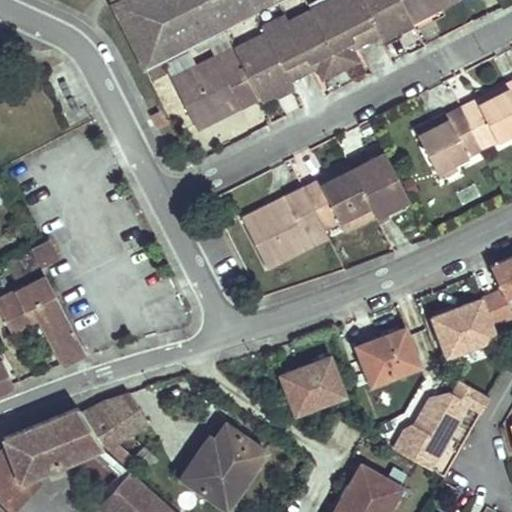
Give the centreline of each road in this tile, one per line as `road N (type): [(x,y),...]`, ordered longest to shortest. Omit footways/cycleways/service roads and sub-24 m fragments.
road 1 (residential): [(164,201),(511,23)]
road 2 (residential): [(229,335),(356,291),(511,222)]
road 3 (unknown): [(138,150),(72,192),(106,278),(119,299),(136,306),(206,288)]
road 4 (residential): [(164,201),(78,46),(0,6)]
road 5 (residential): [(0,416),(229,335)]
road 6 (unknown): [(191,347),(324,457),(325,478),(307,505)]
road 7 (residential): [(229,335),(164,201)]
